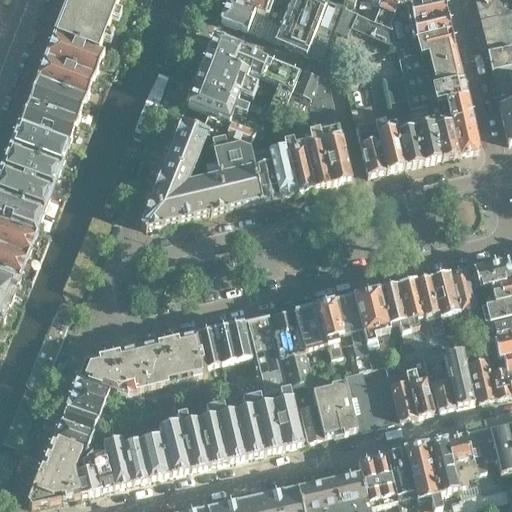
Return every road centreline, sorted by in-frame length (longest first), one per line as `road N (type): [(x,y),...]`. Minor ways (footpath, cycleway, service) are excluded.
road 1 (residential): [(83,339),(511,239)]
road 2 (residential): [(106,511),(511,420)]
road 3 (residential): [(204,28),(325,77),(340,91),(366,207)]
road 4 (residential): [(366,207),(112,264)]
road 5 (residential): [(112,264),(204,28)]
road 6 (residential): [(12,511),(83,339)]
road 7 (residential): [(497,174),(458,0)]
road 8 (residential): [(497,174),(366,207)]
